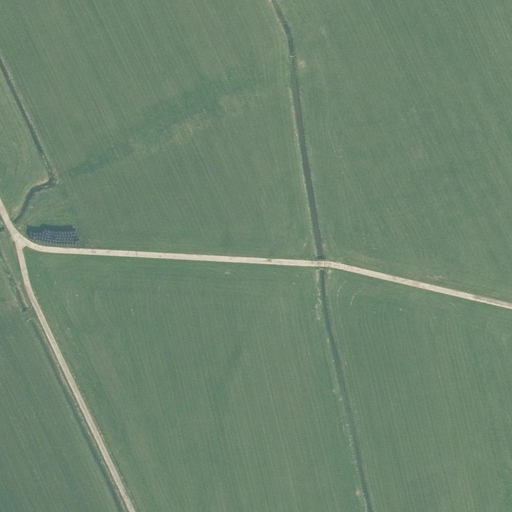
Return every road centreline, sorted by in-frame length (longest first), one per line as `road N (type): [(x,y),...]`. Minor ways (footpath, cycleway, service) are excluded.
road 1 (track): [(0,208),(22,242),(59,251),(330,264),(511,306)]
road 2 (track): [(22,242),(34,306),(132,511)]
